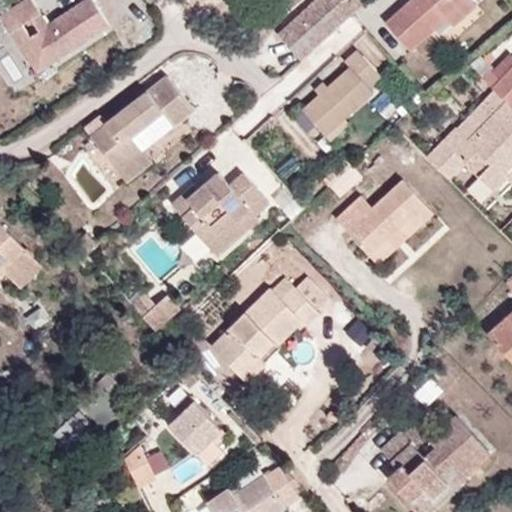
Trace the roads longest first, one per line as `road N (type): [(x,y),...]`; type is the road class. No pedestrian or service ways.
road 1 (residential): [(180,15),(0,141)]
road 2 (residential): [(308,470),(406,376),(421,338),(412,314)]
road 3 (residential): [(308,470),(288,445),(288,419),(331,362),(333,339)]
